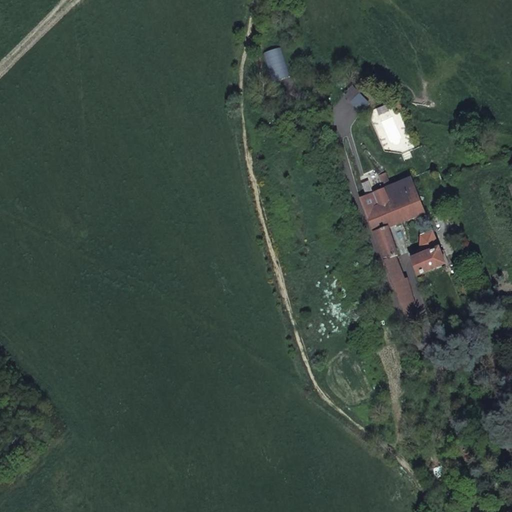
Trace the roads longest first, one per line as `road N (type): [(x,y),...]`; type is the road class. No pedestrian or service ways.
road 1 (track): [(436,511),(414,472),(323,397),(291,325),(242,112),(252,0)]
road 2 (unclassified): [(511,460),(468,290)]
